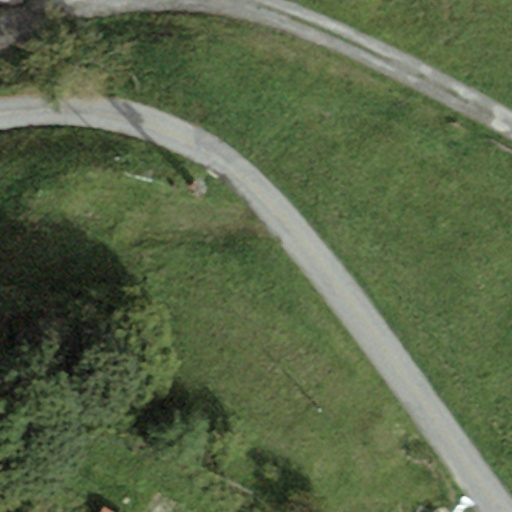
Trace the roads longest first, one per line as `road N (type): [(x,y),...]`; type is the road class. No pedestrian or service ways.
road 1 (unclassified): [(0,104),(155,120),(275,184),(511,511)]
road 2 (track): [(199,0),(292,18),(511,126)]
road 3 (track): [(0,33),(149,0)]
